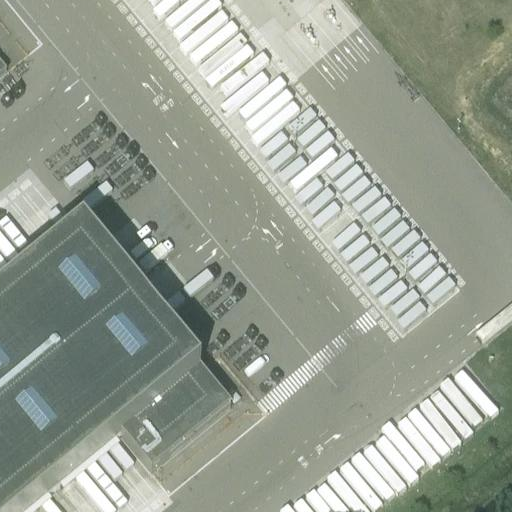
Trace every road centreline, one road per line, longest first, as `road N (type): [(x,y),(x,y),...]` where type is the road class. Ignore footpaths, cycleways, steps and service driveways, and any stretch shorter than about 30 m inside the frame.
road 1 (unknown): [(399,373),(487,296),(491,258),(244,0)]
road 2 (unknown): [(266,206),(0,432)]
road 3 (unknown): [(266,206),(122,41)]
road 4 (unknown): [(229,511),(399,373)]
road 5 (unknown): [(399,373),(266,206)]
road 6 (unknown): [(122,41),(0,134)]
